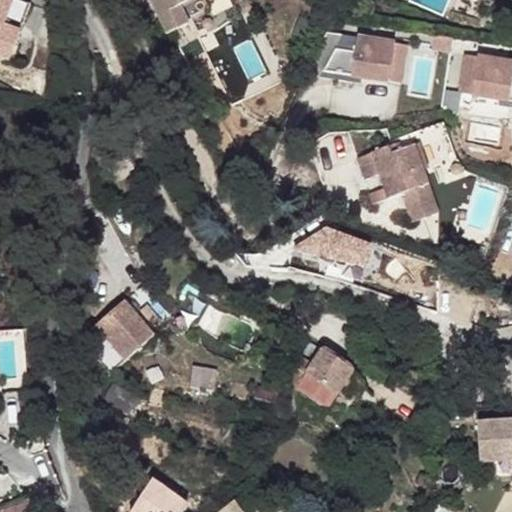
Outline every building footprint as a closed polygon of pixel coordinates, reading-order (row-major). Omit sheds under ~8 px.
[(19,29),(5,23),(13,0),(0,0),(0,54),(9,58),(19,29)] [(150,0),(167,36),(190,26),(187,20),(182,7),(197,0),(150,0)] [(208,10),(203,0),(197,0),(182,7),(187,20),(208,10)] [(343,38),(328,35),(317,56),(332,58),(322,78),(352,83),(353,77),(363,79),(390,83),(396,46),(357,40),(355,54),(335,51),(343,38)] [(450,40),(433,36),(430,51),(448,54),(450,40)] [(357,40),(343,38),(335,51),(355,54),(357,40)] [(408,48),(396,46),(390,83),(402,85),(408,48)] [(475,60),(462,57),(455,94),(467,96),(475,60)] [(511,67),(475,60),(467,96),(504,104),(503,110),(511,111),(511,81),(509,81),(511,67)] [(391,149),(358,160),(365,181),(381,176),(389,200),(403,196),(412,224),(448,212),(422,132),(389,143),(391,149)] [(365,272),(374,245),(311,225),(302,252),(365,272)] [(104,355),(117,368),(126,360),(129,364),(137,356),(134,352),(152,335),(123,304),(97,329),(113,346),(104,355)] [(307,374),(305,378),(297,388),(327,410),(356,370),(326,349),(316,364),(305,356),(297,367),(307,374)] [(206,379),(217,384),(222,372),(211,368),(206,379)] [(256,387),(255,398),(276,402),(277,391),(256,387)] [(511,425),(481,423),(478,461),(511,463),(511,425)] [(148,481),(129,511),(182,511),(187,505),(148,481)]
